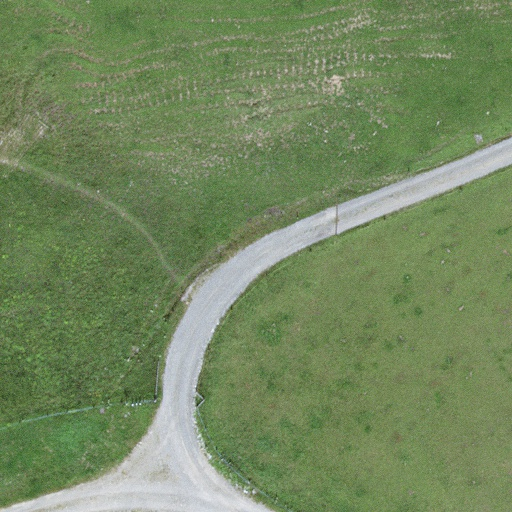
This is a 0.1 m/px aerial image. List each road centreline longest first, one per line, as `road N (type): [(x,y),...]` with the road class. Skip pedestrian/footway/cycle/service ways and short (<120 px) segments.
road 1 (track): [(168,493),(174,363),(202,292),(292,236),(511,146)]
road 2 (track): [(168,493),(98,491),(33,511)]
